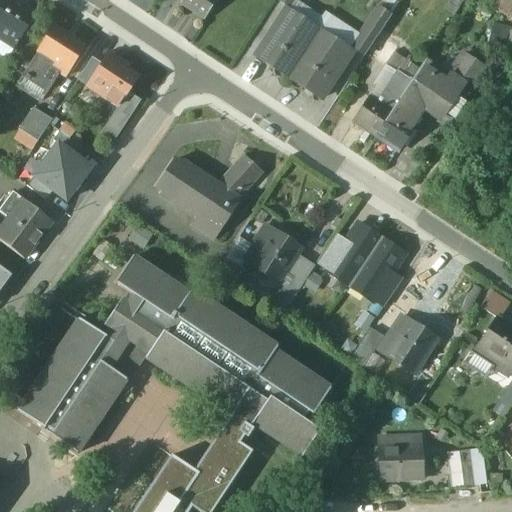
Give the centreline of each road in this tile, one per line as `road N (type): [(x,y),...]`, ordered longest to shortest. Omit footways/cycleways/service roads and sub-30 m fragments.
road 1 (residential): [(190,69),(511,275)]
road 2 (residential): [(0,331),(190,69)]
road 3 (residential): [(87,0),(190,69)]
